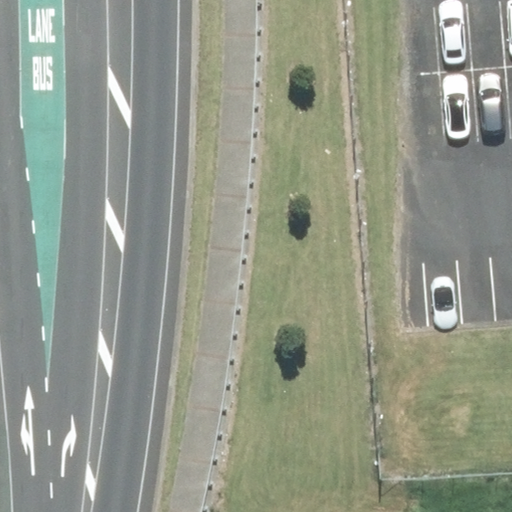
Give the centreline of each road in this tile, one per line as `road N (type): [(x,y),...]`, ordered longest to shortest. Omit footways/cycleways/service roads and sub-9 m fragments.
road 1 (primary): [(93,369),(50,0)]
road 2 (primary): [(131,0),(93,369)]
road 3 (primary): [(93,369),(82,511)]
